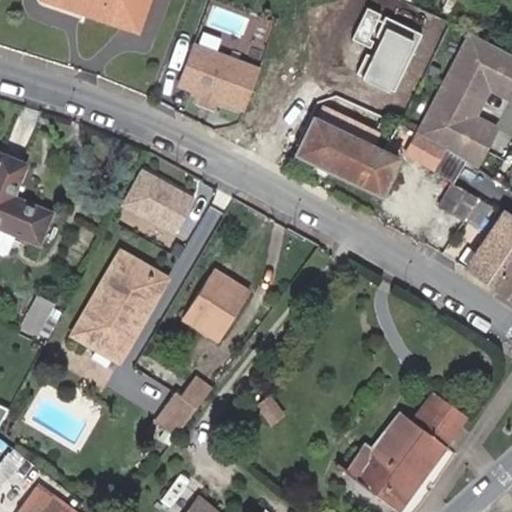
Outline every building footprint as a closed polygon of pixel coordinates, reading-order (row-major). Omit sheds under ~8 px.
[(49,0),(81,11),(83,3),(73,0),(49,0)] [(136,29),(144,5),(130,0),(73,0),(83,3),(81,11),(136,29)] [(458,0),(447,0),(443,9),(452,14),(458,0)] [(422,34),(364,8),(349,39),(370,49),(358,75),(395,92),(422,34)] [(511,92),(511,54),(468,33),(418,135),(479,163),(495,128),(468,116),(482,86),(509,99),(511,92)] [(262,67),(194,43),(178,87),(245,112),(262,67)] [(395,160),(369,147),(377,130),(319,102),(294,154),(378,195),(395,160)] [(444,148),(416,134),(404,155),(432,169),(444,148)] [(25,165),(0,154),(0,255),(5,257),(14,235),(37,244),(50,213),(12,195),(25,165)] [(197,199),(141,169),(120,208),(176,237),(197,199)] [(436,205),(463,219),(477,198),(448,183),(436,205)] [(490,207),(477,198),(463,219),(477,228),(490,207)] [(463,267),(491,286),(511,256),(511,215),(503,209),(463,267)] [(138,295),(152,270),(119,252),(72,334),(119,361),(152,303),(138,295)] [(511,256),(491,286),(511,300),(511,256)] [(216,336),(247,290),(213,268),(183,315),(216,336)] [(166,278),(152,270),(138,295),(152,303),(166,278)] [(22,326),(38,334),(53,303),(37,295),(22,326)] [(211,387),(197,379),(192,376),(180,395),(173,390),(154,419),(177,433),(211,387)] [(284,412),(268,394),(255,405),(271,423),(284,412)] [(398,511),(466,419),(432,395),(412,420),(398,410),(371,446),(365,442),(344,472),(398,511)] [(72,511),(37,486),(19,509),(23,511),(72,511)] [(248,511),(219,511),(200,497),(187,511),(249,511),(248,511)]
